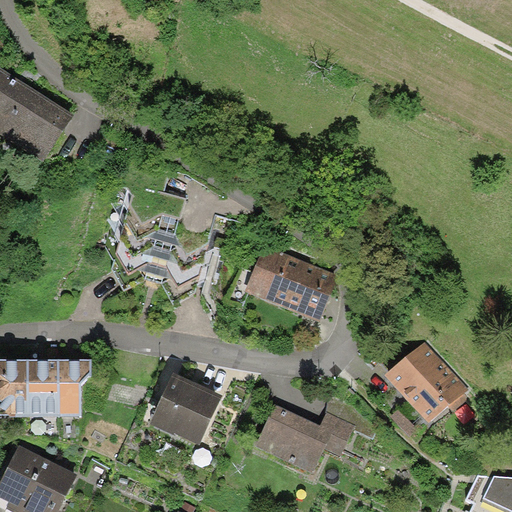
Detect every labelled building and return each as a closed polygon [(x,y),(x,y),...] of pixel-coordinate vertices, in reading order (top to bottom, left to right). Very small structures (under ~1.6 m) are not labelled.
[(0,137),(43,166),(75,117),(19,80),(0,68),(0,137)] [(170,185),(171,168),(142,167),(141,184),(170,185)] [(219,210),(121,184),(104,243),(116,260),(112,271),(125,292),(146,280),(162,286),(175,307),(196,295),(219,210)] [(227,240),(219,238),(216,249),(225,251),(227,240)] [(262,248),(245,293),(320,322),(337,277),(262,248)] [(469,392),(425,344),(386,379),(430,427),(453,406),(469,392)] [(0,415),(82,415),(82,385),(92,375),(92,360),(82,360),(44,360),(0,359),(0,415)] [(172,377),(150,427),(174,438),(175,436),(200,446),(221,398),(193,386),(172,377)] [(275,407),(256,450),(313,478),(324,452),(340,458),(353,431),(372,440),(378,427),(353,406),(336,398),(329,397),(327,414),(321,428),(306,422),(275,407)] [(76,476),(20,448),(0,486),(0,507),(9,511),(57,511),(60,507),(76,476)] [(511,511),(511,478),(479,476),(467,502),(475,506),(472,511),(511,511)]
